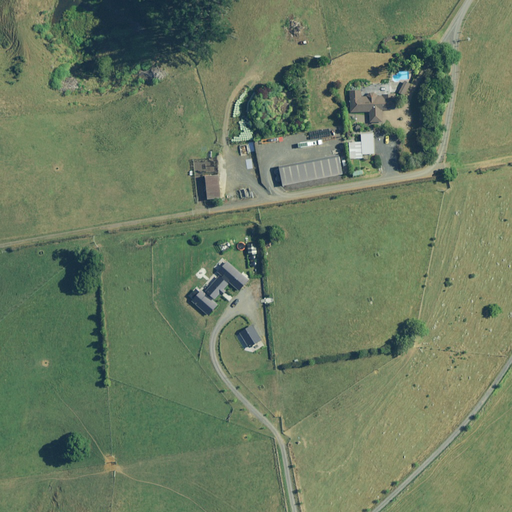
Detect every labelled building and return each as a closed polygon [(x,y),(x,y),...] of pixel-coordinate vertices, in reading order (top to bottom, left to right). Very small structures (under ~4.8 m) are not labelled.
[(410,85),(405,82),(399,93),(405,95),(410,85)] [(363,97),(363,90),(351,90),(351,113),(370,112),(370,123),(384,122),(384,111),(397,110),(396,94),(379,95),(379,93),(368,93),(368,97),(363,97)] [(362,141),(363,154),(376,153),(375,134),(362,135),(362,141)] [(363,154),(362,141),(356,142),(356,138),(350,139),(351,158),(363,157),(363,154)] [(349,173),(345,156),(280,168),(283,186),(349,173)] [(222,198),(220,175),(206,176),(208,199),(222,198)] [(223,292),(226,294),(229,291),(226,289),(231,283),(240,291),(250,281),(229,261),(219,272),(222,276),(206,293),(203,290),(193,301),(210,316),(220,305),(215,301),(223,292)] [(254,325),(236,337),(247,352),(264,341),(254,325)]
